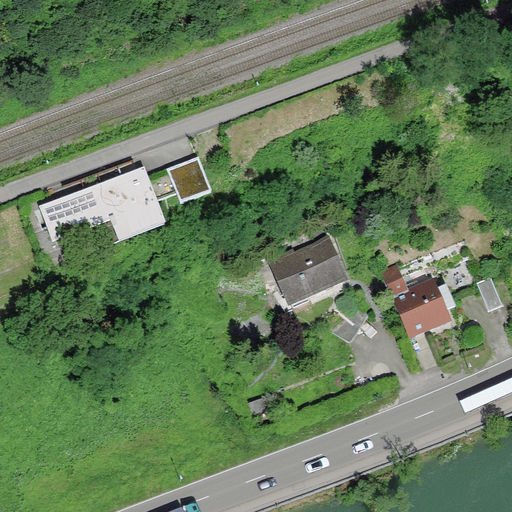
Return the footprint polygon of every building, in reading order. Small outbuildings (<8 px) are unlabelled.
[(209,185),(196,151),(165,163),(178,197),(209,185)] [(117,237),(164,219),(142,160),(36,201),(49,234),(108,211),(117,237)] [(266,254),(286,300),(344,275),(327,235),(291,250),(288,244),(266,254)] [(378,266),(405,334),(448,318),(432,277),(405,288),(394,260),(378,266)] [(346,336),(365,307),(339,290),(320,319),(346,336)]
